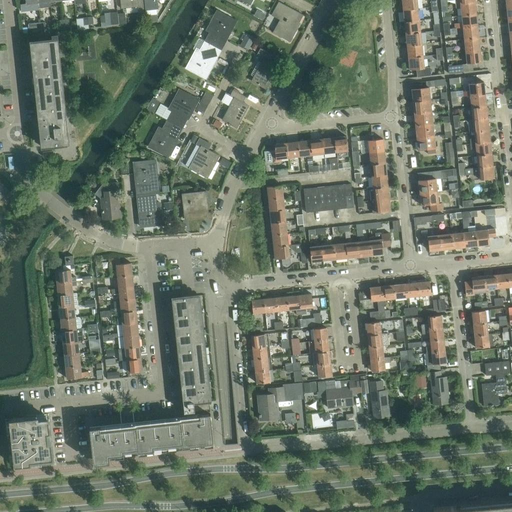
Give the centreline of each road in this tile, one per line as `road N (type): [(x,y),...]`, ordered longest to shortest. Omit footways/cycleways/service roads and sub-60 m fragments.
road 1 (secondary): [(511,447),(170,473),(0,495)]
road 2 (secondary): [(47,511),(173,507),(511,468)]
road 3 (residential): [(148,246),(162,392),(65,402)]
road 4 (residential): [(246,448),(469,428)]
road 5 (residential): [(329,276),(339,361),(358,359),(349,273)]
road 6 (residential): [(511,168),(493,0)]
road 7 (residential): [(469,428),(450,262)]
road 8 (residential): [(246,448),(230,285)]
road 9 (residential): [(408,267),(394,117)]
road 10 (residential): [(263,130),(334,0)]
road 11 (residential): [(18,132),(5,0)]
road 12 (residential): [(263,130),(394,117)]
road 13 (residential): [(216,242),(263,130)]
